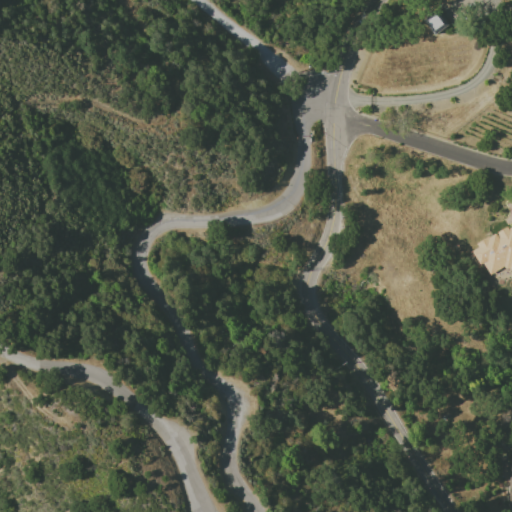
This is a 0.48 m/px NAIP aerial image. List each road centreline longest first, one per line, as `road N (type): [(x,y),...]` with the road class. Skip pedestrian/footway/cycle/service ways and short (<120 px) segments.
road 1 (tertiary): [(378,0),(345,51),(336,89),(333,222),(305,284),(306,306),(451,511)]
road 2 (residential): [(335,115),(511,168)]
road 3 (residential): [(303,99),(197,0)]
